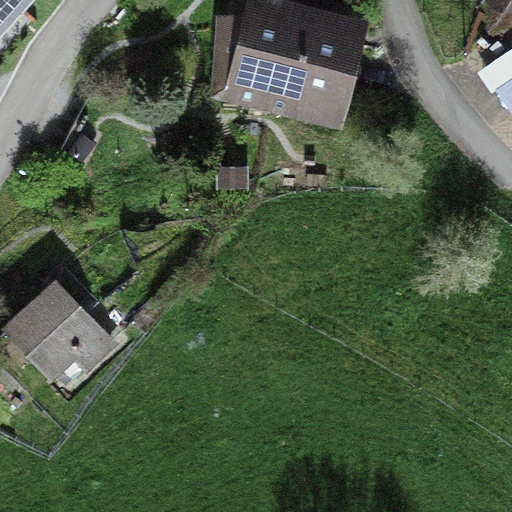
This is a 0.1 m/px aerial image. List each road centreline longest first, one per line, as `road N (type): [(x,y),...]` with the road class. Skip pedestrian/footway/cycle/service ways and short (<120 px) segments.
road 1 (residential): [(398,0),(432,89),(511,171)]
road 2 (residential): [(0,148),(89,0)]
